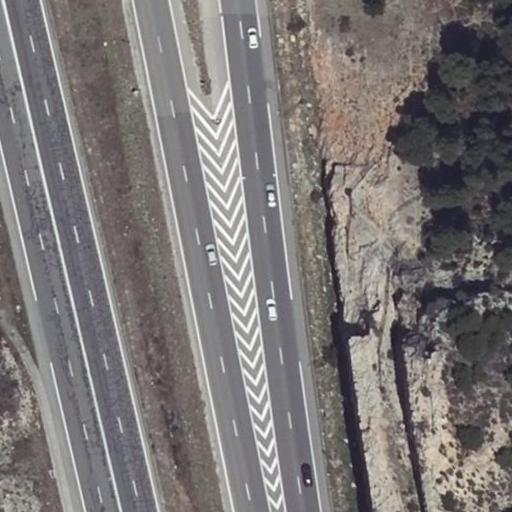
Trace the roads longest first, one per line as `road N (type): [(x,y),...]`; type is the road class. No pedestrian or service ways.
road 1 (motorway): [(25,0),(143,511)]
road 2 (motorway): [(255,511),(152,0)]
road 3 (motorway): [(305,511),(238,0)]
road 4 (motorway): [(0,64),(105,511)]
